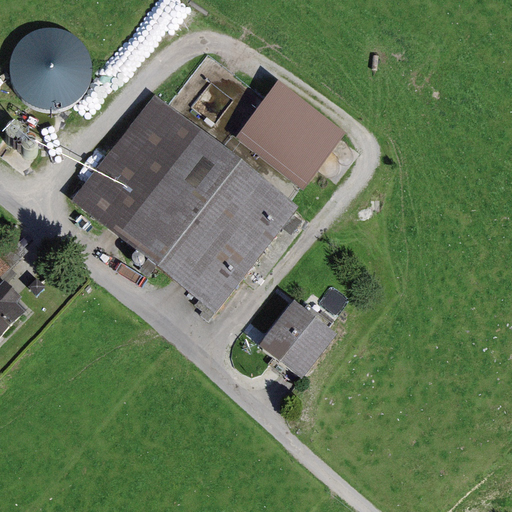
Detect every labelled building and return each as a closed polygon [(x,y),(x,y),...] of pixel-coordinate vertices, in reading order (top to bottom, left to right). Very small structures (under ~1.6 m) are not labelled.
[(179,0),(164,0),(132,36),(154,56),(193,12),(179,0)] [(77,102),(87,92),(92,78),(93,64),(88,51),(79,39),(67,32),(53,29),(39,31),(26,38),(17,49),(11,62),(11,76),(16,90),(24,101),(37,108),(51,111),(65,109),(77,102)] [(236,142),(303,195),(346,140),(279,87),(236,142)] [(72,206),(216,319),(300,212),(156,99),(72,206)] [(0,283),(11,271),(0,260),(0,283)] [(33,315),(1,287),(0,288),(0,344),(4,348),(33,315)] [(344,342),(305,312),(273,352),(312,383),(344,342)]
